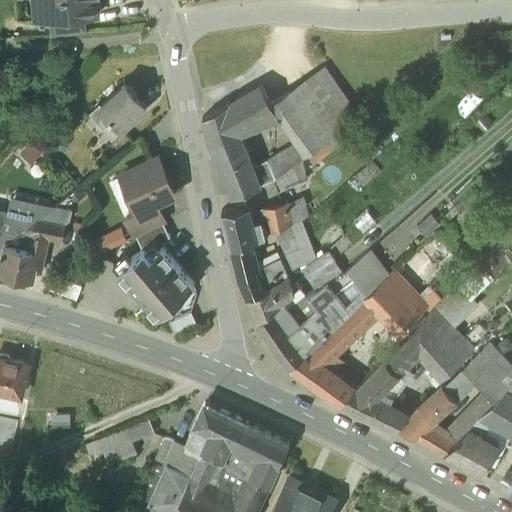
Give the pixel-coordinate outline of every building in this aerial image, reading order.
[(33,0),(34,15),(45,14),(43,0),(33,0)] [(47,0),(49,14),(85,10),(95,9),(93,0),(47,0)] [(85,10),(49,14),(51,31),(87,28),(85,10)] [(346,99),(324,67),(290,88),(325,139),(357,114),(346,99)] [(147,103),(126,80),(101,101),(113,115),(122,125),(147,103)] [(261,81),(203,115),(213,141),(240,131),(278,115),(267,99),(270,97),(261,81)] [(325,139),(290,88),(270,97),(267,99),(278,115),(294,141),(304,155),(308,153),(323,140),(325,139)] [(101,101),(92,108),(104,123),(113,115),(101,101)] [(253,164),(240,131),(213,141),(233,193),(275,176),(267,157),(253,164)] [(323,140),(308,153),(315,162),(330,150),(323,140)] [(294,141),(267,157),(275,176),(304,155),(294,141)] [(158,154),(121,170),(137,205),(138,207),(155,199),(175,190),(158,154)] [(381,166),(373,157),(355,173),(363,182),(381,166)] [(126,203),(133,199),(119,172),(112,176),(126,203)] [(287,198),(262,204),(263,205),(269,232),(292,221),(289,206),(287,198)] [(155,199),(138,207),(137,205),(126,211),(136,233),(164,219),(155,199)] [(306,201),(289,206),(292,221),(309,213),(306,201)] [(249,202),(222,208),(231,244),(250,238),(258,236),(269,232),(263,205),(251,208),(249,202)] [(8,207),(0,205),(0,229),(3,230),(8,207)] [(40,215),(6,240),(0,263),(0,264),(0,268),(33,275),(35,267),(41,269),(48,234),(62,237),(65,219),(40,215)] [(164,219),(136,233),(142,246),(144,244),(151,252),(161,243),(170,235),(164,219)] [(124,220),(96,233),(102,247),(130,235),(124,220)] [(258,267),(250,238),(231,244),(239,276),(248,294),(300,268),(303,266),(294,249),(258,267)] [(309,241),(294,249),(303,266),(317,256),(309,241)] [(161,243),(151,252),(144,244),(142,246),(118,267),(158,312),(169,301),(172,304),(184,294),(182,290),(194,280),(161,243)] [(511,252),(504,243),(481,265),(492,276),(511,257),(511,252)] [(317,256),(303,266),(317,287),(318,287),(342,269),(328,247),(317,256)] [(373,277),(357,257),(348,266),(363,285),(373,277)] [(409,285),(418,276),(402,260),(393,268),(409,285)] [(342,269),(318,287),(326,298),(336,312),(351,298),(355,304),(366,294),(365,293),(368,290),(363,285),(348,266),(342,269)] [(300,268),(248,294),(257,319),(272,307),(273,308),(282,302),(281,299),(299,286),(298,279),(303,275),(300,268)] [(368,290),(365,293),(366,294),(380,309),(400,330),(418,313),(417,311),(426,302),(418,294),(409,285),(393,268),(383,275),(368,290)] [(440,298),(428,286),(418,294),(426,302),(431,307),(434,304),(440,298)] [(317,287),(307,292),(308,294),(318,306),(318,307),(326,298),(318,287),(317,287)] [(308,294),(297,304),(306,316),(318,306),(308,294)] [(355,304),(327,330),(341,345),(380,309),(366,294),(355,304)] [(474,345),(434,304),(431,307),(420,319),(459,360),(474,345)] [(273,308),(272,307),(257,319),(278,348),(294,335),(309,323),(305,317),(289,329),(273,308)] [(191,309),(169,318),(174,329),(196,320),(191,309)] [(420,319),(403,335),(421,352),(444,375),(459,360),(420,319)] [(327,330),(305,351),(305,350),(291,363),(312,380),(328,391),(341,375),(324,362),(342,346),(341,345),(327,330)] [(305,350),(294,335),(278,348),(291,363),(305,350)] [(421,352),(403,335),(384,356),(400,371),(399,372),(400,373),(421,352)] [(511,381),(511,362),(490,339),(468,360),(464,364),(477,378),(489,391),(496,398),(505,388),(511,381)] [(29,360),(11,356),(9,351),(3,349),(0,352),(0,386),(22,392),(29,360)] [(355,386),(341,400),(396,426),(397,423),(408,411),(377,393),(399,372),(400,371),(384,356),(355,386)] [(464,364),(443,382),(456,396),(477,378),(464,364)] [(341,375),(328,391),(341,400),(355,386),(341,375)] [(443,382),(414,408),(413,407),(408,411),(397,423),(416,433),(429,421),(456,396),(443,382)] [(511,431),(511,392),(505,388),(496,398),(480,414),(511,433),(511,431)] [(472,404),(446,431),(456,438),(480,414),(496,398),(489,391),(474,406),(472,404)] [(248,420),(205,400),(185,442),(185,444),(202,452),(204,448),(222,457),(224,454),(229,443),(236,446),(238,440),(248,420)] [(511,433),(480,414),(469,424),(500,440),(499,441),(505,444),(511,433)] [(290,440),(248,420),(238,440),(260,451),(258,454),(254,453),(245,471),(249,473),(269,482),(290,440)] [(429,421),(416,433),(428,441),(441,428),(429,421)] [(500,440),(469,424),(456,438),(444,450),(484,471),(499,441),(500,440)] [(126,426),(87,442),(90,451),(102,446),(109,463),(137,452),(133,440),(126,426)] [(446,431),(441,428),(428,441),(444,450),(456,438),(446,431)] [(202,452),(185,444),(185,442),(167,434),(157,457),(167,461),(210,481),(212,475),(217,477),(223,464),(226,466),(230,457),(224,454),(222,457),(204,448),(202,452)] [(210,481),(167,461),(150,500),(169,508),(177,511),(255,511),(269,482),(249,473),(246,480),(238,477),(236,470),(226,466),(223,464),(217,477),(212,475),(210,481)] [(326,511),(335,496),(290,473),(270,511),(326,511)] [(167,511),(169,508),(150,500),(146,508),(153,511),(167,511)]
